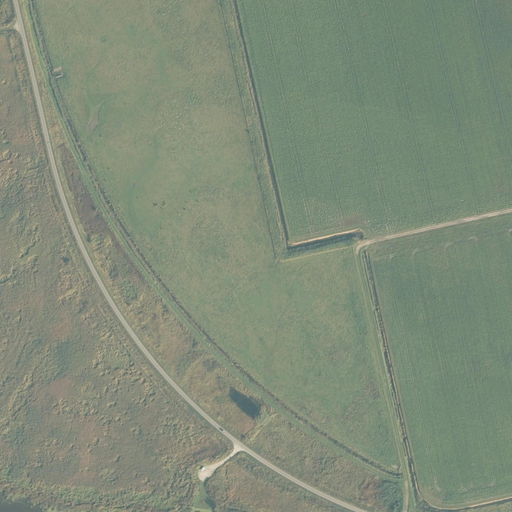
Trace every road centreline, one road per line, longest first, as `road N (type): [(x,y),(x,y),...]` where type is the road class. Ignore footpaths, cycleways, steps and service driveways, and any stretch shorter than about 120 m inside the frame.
road 1 (unclassified): [(360,511),(240,446),(137,341),(85,253),(61,192),(15,0)]
road 2 (track): [(511,212),(357,250),(410,511)]
